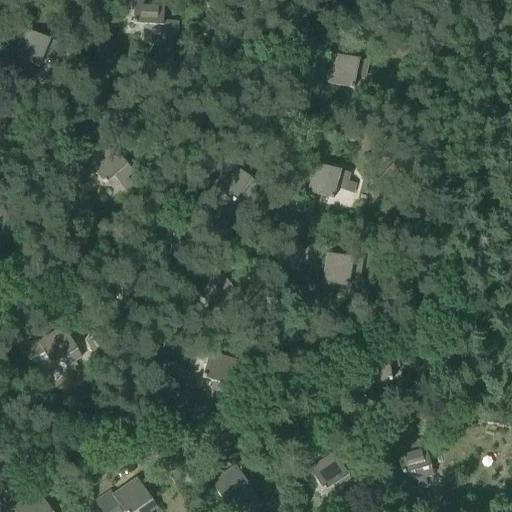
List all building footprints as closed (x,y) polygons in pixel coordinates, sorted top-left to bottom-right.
[(168,31),(169,0),(139,0),(138,21),(150,21),(149,30),(168,31)] [(57,57),(64,40),(32,27),(21,54),(45,64),(49,54),(57,57)] [(370,74),(374,56),(339,50),(334,79),(359,84),(361,73),(370,74)] [(126,180),(139,168),(116,142),(94,162),(111,181),(120,173),(126,180)] [(254,195),(265,180),(237,159),(219,183),(240,199),(247,189),(254,195)] [(351,186),(356,168),(322,159),(314,188),(339,195),(342,184),(351,186)] [(22,237),(8,205),(0,208),(0,236),(1,236),(5,244),(22,237)] [(365,274),(368,256),(334,250),(329,280),(354,284),(356,273),(365,274)] [(230,300),(243,287),(219,262),(198,282),(215,301),(224,293),(230,300)] [(71,364),(87,355),(69,325),(43,340),(56,362),(67,356),(71,364)] [(372,381),(398,377),(396,366),(405,364),(402,346),(368,352),(372,381)] [(235,392),(245,359),(216,350),(209,375),(220,378),(217,387),(235,392)] [(274,380),(267,378),(263,389),(271,392),(274,380)] [(440,471),(430,438),(402,446),(409,471),(420,468),(422,477),(440,471)] [(345,489),(360,479),(341,450),(316,466),(330,488),(340,482),(345,489)] [(247,502),(262,492),(243,463),(218,480),(233,501),(242,495),(247,502)] [(146,511),(153,511),(164,505),(144,476),(119,493),(132,511),(137,511),(144,508),(146,511)] [(60,511),(45,489),(20,506),(24,511),(60,511)]
